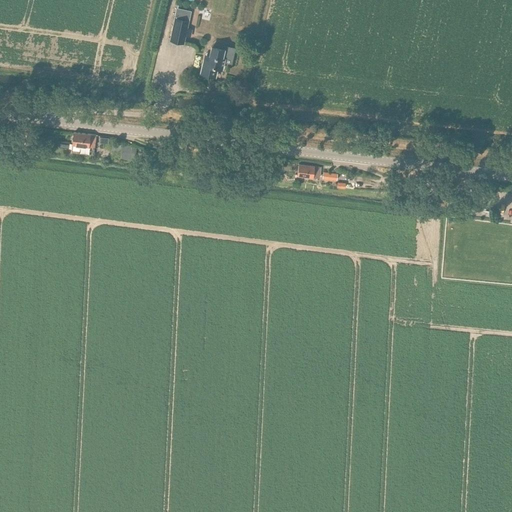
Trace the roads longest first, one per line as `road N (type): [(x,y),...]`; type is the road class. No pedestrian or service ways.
road 1 (secondary): [(511,177),(0,114)]
road 2 (track): [(0,159),(433,214),(436,190)]
